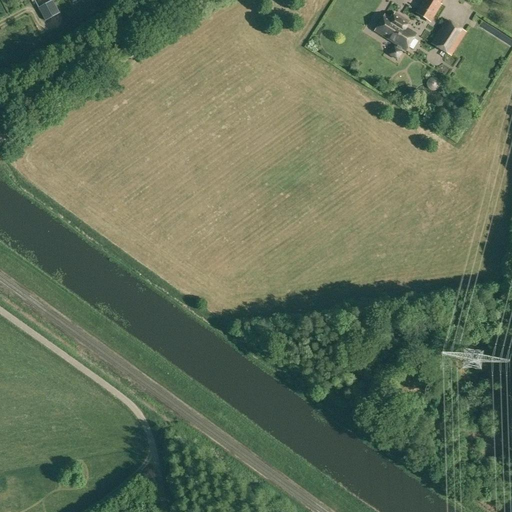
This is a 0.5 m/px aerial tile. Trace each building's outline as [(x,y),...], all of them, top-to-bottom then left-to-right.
[(38,8),(45,21),(59,13),(52,0),(38,8)] [(386,0),(383,5),(387,8),(393,0),(386,0)] [(424,0),(416,13),(430,22),(441,4),(440,4),(442,0),(424,0)] [(25,14),(27,20),(36,16),(34,11),(25,14)] [(390,55),(396,58),(398,58),(401,53),(400,51),(402,48),(406,51),(416,35),(406,28),(409,22),(395,13),(391,19),(385,15),(375,31),(397,45),(395,48),(393,48),(390,53),(390,55)] [(431,43),(451,57),(467,32),(446,19),(431,43)]
